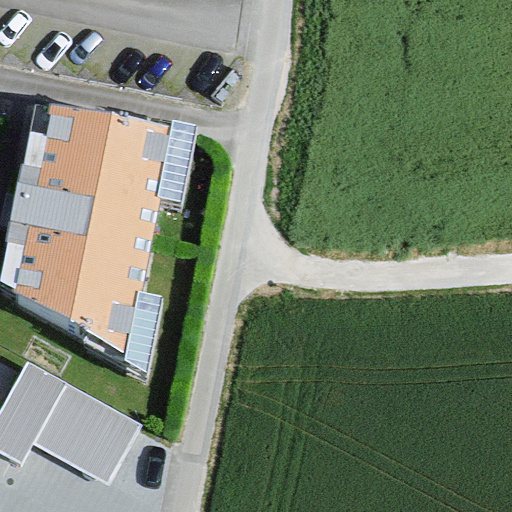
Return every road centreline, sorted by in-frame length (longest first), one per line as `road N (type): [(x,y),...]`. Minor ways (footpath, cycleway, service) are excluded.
road 1 (residential): [(177,511),(235,259),(274,0)]
road 2 (track): [(235,259),(325,278),(511,271)]
